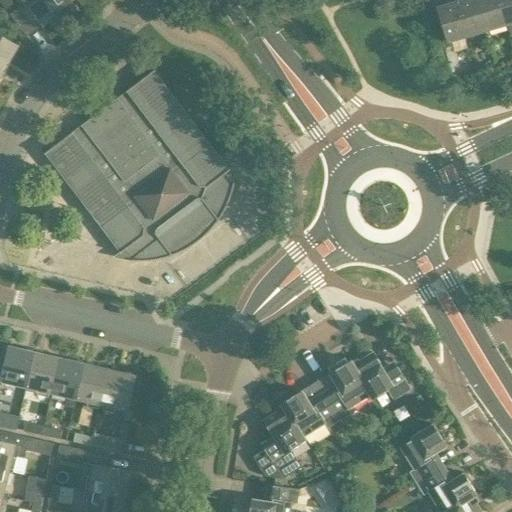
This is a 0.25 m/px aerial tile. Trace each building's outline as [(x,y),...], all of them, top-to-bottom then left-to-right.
[(0,0),(0,2),(5,9),(12,4),(9,0),(0,0)] [(47,0),(57,12),(71,0),(47,0)] [(446,0),(447,4),(436,8),(446,43),(466,37),(455,0),(446,0)] [(455,0),(466,37),(486,31),(476,0),(455,0)] [(476,0),(486,31),(506,26),(498,0),(476,0)] [(511,0),(498,0),(506,26),(511,23),(511,0)] [(20,7),(9,15),(26,36),(36,28),(20,7)] [(0,67),(3,70),(17,47),(0,37),(0,67)] [(212,227),(216,222),(220,217),(222,214),(224,210),(226,206),(228,201),(230,196),(231,192),(232,187),(233,183),(231,183),(225,174),(229,171),(218,157),(210,146),(201,134),(153,70),(127,91),(71,132),(43,154),(101,229),(119,254),(124,250),(131,260),(130,260),(130,261),(134,261),(138,262),(145,261),(151,261),(155,260),(161,259),(168,257),(174,255),(177,253),(183,250),(189,247),(195,243),(198,241),(203,237),(205,235),(208,232),(212,227)] [(0,381),(25,387),(33,353),(8,347),(0,379),(0,381)] [(33,353),(25,387),(50,393),(58,358),(33,353)] [(393,362),(385,367),(377,353),(357,364),(367,380),(363,382),(372,397),(374,400),(387,393),(392,401),(410,390),(393,362)] [(58,358),(50,393),(66,397),(64,406),(73,408),(75,399),(83,364),(58,358)] [(372,397),(363,382),(367,380),(357,364),(355,361),(331,375),(317,383),(340,420),(350,414),(348,411),(372,397)] [(100,405),(108,370),(83,364),(75,399),(100,405)] [(108,370),(100,405),(125,411),(134,376),(108,370)] [(304,437),(325,425),(327,429),(340,420),(317,383),(305,391),(281,404),(283,408),(293,424),(296,423),(304,437)] [(30,417),(43,420),(47,405),(33,402),(30,417)] [(406,409),(412,418),(422,412),(416,403),(406,409)] [(299,468),(289,451),(307,441),(304,437),(296,423),(293,424),(283,408),(265,419),(274,436),(260,444),(264,451),(253,457),(264,477),(281,479),(299,468)] [(18,417),(0,412),(0,424),(16,428),(18,417)] [(24,422),(23,430),(40,434),(42,426),(24,422)] [(437,456),(439,455),(449,449),(436,425),(414,437),(416,441),(403,448),(415,468),(408,473),(416,486),(444,469),(437,456)] [(59,438),(61,431),(42,426),(40,434),(59,438)] [(75,433),(73,441),(92,446),(93,437),(75,433)] [(120,440),(94,434),(93,437),(92,446),(117,451),(120,440)] [(19,446),(0,441),(0,468),(9,471),(12,458),(17,459),(17,457),(24,459),(26,451),(50,456),(53,443),(22,437),(19,446)] [(82,464),(85,451),(59,445),(56,458),(82,464)] [(90,491),(125,496),(129,470),(94,464),(90,491)] [(9,471),(0,468),(0,495),(3,496),(9,471)] [(440,511),(447,511),(455,507),(457,511),(474,500),(475,501),(479,498),(465,474),(452,481),(444,469),(416,486),(422,496),(429,492),(440,511)] [(34,492),(33,497),(42,498),(46,480),(29,476),(26,491),(34,492)] [(328,477),(314,486),(326,506),(341,496),(328,477)] [(265,485),(263,500),(253,498),(250,511),(291,511),(293,503),(296,504),(298,490),(265,485)] [(56,506),(59,487),(51,486),(47,504),(56,506)] [(86,511),(122,511),(125,496),(90,491),(86,511)] [(455,507),(447,511),(481,511),(475,501),(474,500),(457,511),(455,507)]
